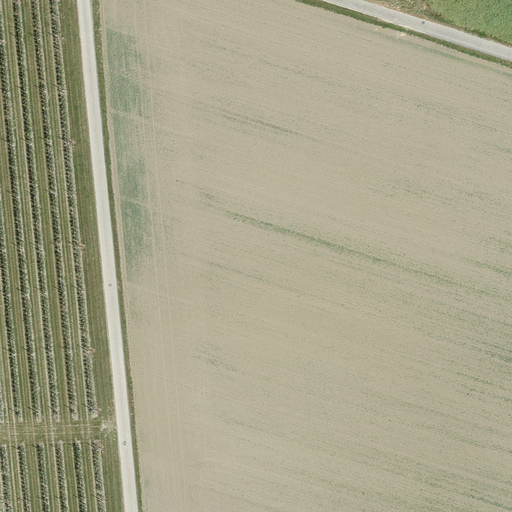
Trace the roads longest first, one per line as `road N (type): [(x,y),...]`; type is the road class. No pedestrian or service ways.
road 1 (track): [(134,511),(88,0)]
road 2 (track): [(332,0),(511,53)]
